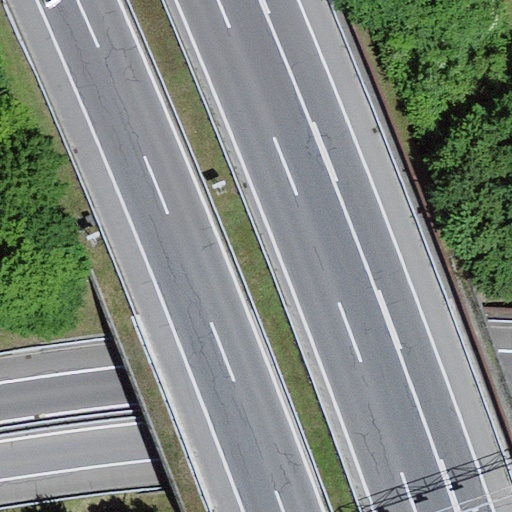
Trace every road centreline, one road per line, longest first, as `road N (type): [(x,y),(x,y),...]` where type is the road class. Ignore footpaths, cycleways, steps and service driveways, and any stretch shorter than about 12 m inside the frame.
road 1 (motorway): [(80,0),(284,511)]
road 2 (motorway): [(416,511),(213,0)]
road 3 (motorway): [(0,492),(330,446),(511,441)]
road 4 (motorway): [(511,375),(312,378),(0,410)]
